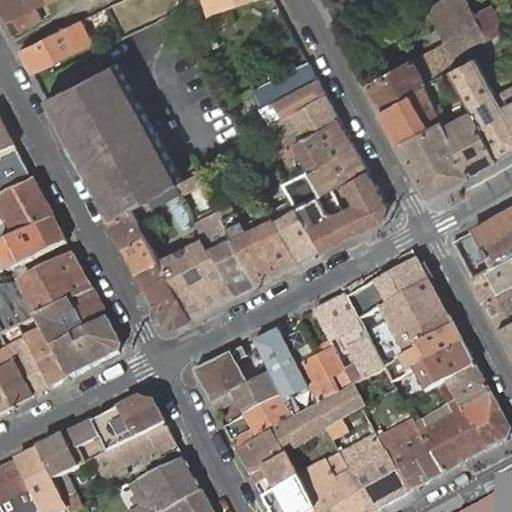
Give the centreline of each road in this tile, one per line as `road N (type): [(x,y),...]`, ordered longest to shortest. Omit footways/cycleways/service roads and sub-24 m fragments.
road 1 (residential): [(0,60),(162,362)]
road 2 (residential): [(427,230),(162,362)]
road 3 (residential): [(427,230),(303,0)]
road 4 (residential): [(162,362),(0,445)]
road 5 (residential): [(511,386),(427,230)]
road 6 (residential): [(162,362),(241,511)]
